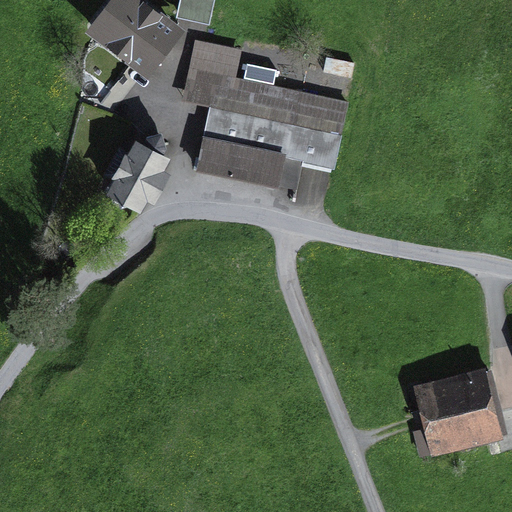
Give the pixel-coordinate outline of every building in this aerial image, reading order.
[(113,0),(85,35),(147,81),(185,34),(140,0),(113,0)] [(214,0),(180,0),(177,19),(209,25),(214,0)] [(242,50),(195,41),(182,102),(210,108),(197,173),(298,193),(303,164),(335,170),(348,102),(235,80),(242,50)] [(143,147),(137,144),(129,158),(125,157),(112,181),(115,183),(106,198),(140,216),(148,203),(155,207),(172,177),(165,173),(171,162),(164,158),(167,151),(162,135),(147,139),(143,147)] [(485,369),(413,389),(431,459),(504,442),(503,438),(508,436),(491,371),(486,373),(485,369)]
